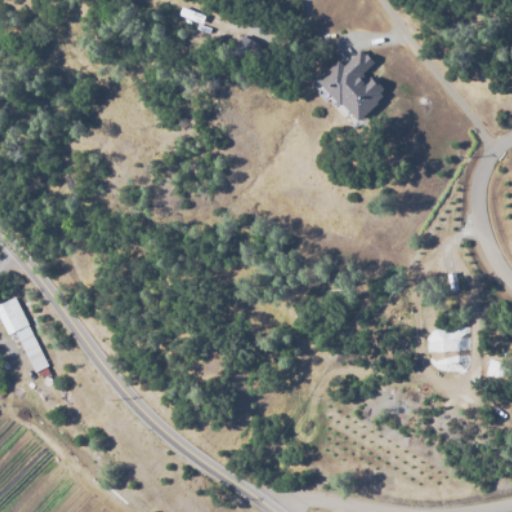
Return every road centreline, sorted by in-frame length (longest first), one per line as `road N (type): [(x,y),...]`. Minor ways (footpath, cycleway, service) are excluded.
road 1 (residential): [(359,511),(511,502),(490,255),(473,201),(479,172),(511,137)]
road 2 (tertiary): [(276,511),(191,456),(110,381),(0,233)]
